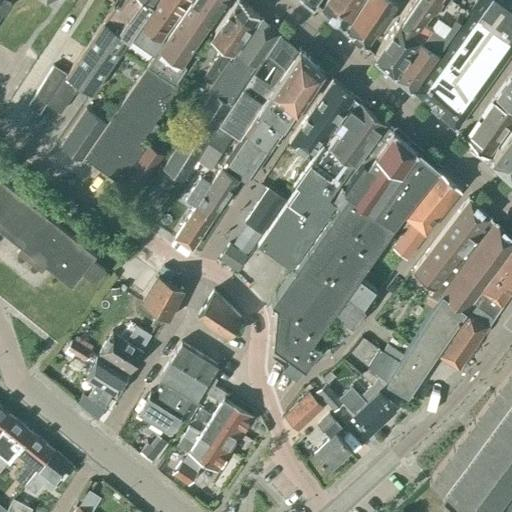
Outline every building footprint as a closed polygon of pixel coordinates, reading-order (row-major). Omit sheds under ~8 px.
[(0,0),(0,13),(8,0),(0,0)] [(154,0),(122,0),(117,7),(113,4),(66,72),(46,101),(60,111),(79,84),(91,92),(151,4),(154,0)] [(190,0),(164,38),(147,64),(123,98),(84,155),(118,179),(143,144),(138,141),(177,85),(174,82),(186,65),(181,61),(223,0),(190,0)] [(147,64),(164,38),(160,35),(184,0),(156,0),(131,37),(132,37),(124,48),(147,64)] [(212,81),(228,58),(258,14),(242,0),(235,0),(211,37),(223,45),(202,75),(206,78),(212,81)] [(325,0),(321,8),(343,27),(360,0),(325,0)] [(364,0),(345,29),(365,46),(395,0),(364,0)] [(393,70),(442,0),(409,0),(373,53),(393,70)] [(442,0),(393,70),(411,86),(471,0),(442,0)] [(511,0),(472,0),(411,87),(456,127),(511,48),(511,0)] [(212,81),(208,88),(211,90),(230,102),(278,30),(261,15),(231,60),(228,58),(227,59),(212,81)] [(217,123),(220,125),(238,138),(299,48),(278,30),(230,102),(217,123)] [(238,138),(227,154),(252,171),(291,115),(323,68),(299,48),(238,138)] [(66,72),(53,63),(28,104),(39,112),(46,101),(66,72)] [(511,69),(509,74),(466,137),(487,155),(511,119),(511,69)] [(288,139),(311,155),(353,96),(354,95),(332,77),(288,139)] [(211,90),(164,166),(182,178),(217,123),(230,102),(211,90)] [(358,101),(353,96),(311,155),(292,183),(296,186),(256,242),(290,266),(335,203),(327,198),(385,121),(360,99),(358,101)] [(81,158),(84,155),(107,120),(86,105),(59,143),(81,158)] [(155,121),(143,136),(150,141),(161,125),(155,121)] [(220,125),(209,141),(222,150),(227,154),(238,138),(220,125)] [(418,150),(415,147),(392,127),(366,162),(362,159),(343,189),(347,192),(271,299),(276,303),(273,341),(291,354),(282,367),(295,377),(304,364),(319,343),(311,338),(311,337),(328,314),(362,264),(373,249),(438,167),(418,150)] [(511,175),(511,128),(490,158),(511,177),(511,175)] [(209,141),(192,166),(206,175),(221,153),(222,150),(209,141)] [(159,155),(145,145),(120,180),(135,190),(159,155)] [(245,182),(252,171),(227,154),(226,156),(225,158),(225,159),(209,182),(200,176),(184,199),(195,206),(212,217),(239,178),(245,182)] [(438,167),(373,249),(383,258),(390,249),(403,259),(460,187),(438,167)] [(0,228),(22,246),(17,252),(41,271),(46,264),(70,284),(81,271),(95,282),(105,270),(90,258),(94,253),(0,176),(0,228)] [(268,185),(232,237),(249,249),(285,197),(268,185)] [(432,284),(488,215),(489,214),(469,195),(411,268),(432,284)] [(191,247),(212,217),(195,206),(174,236),(191,247)] [(488,215),(432,284),(421,300),(431,306),(398,359),(385,380),(385,381),(392,384),(407,393),(435,352),(472,300),(480,289),(511,246),(511,235),(495,220),(494,221),(488,215)] [(218,257),(230,265),(237,269),(247,254),(228,242),(218,257)] [(511,246),(472,300),(479,305),(492,315),(510,290),(511,291),(511,246)] [(116,273),(142,292),(156,272),(129,254),(116,273)] [(367,268),(362,264),(328,314),(349,329),(377,290),(360,277),(367,268)] [(157,273),(143,297),(141,301),(168,317),(182,287),(157,273)] [(240,315),(213,289),(198,312),(228,332),(240,315)] [(479,305),(472,300),(435,352),(458,368),(494,316),(492,315),(479,305)] [(99,351),(128,369),(141,348),(141,347),(150,333),(135,324),(126,338),(113,330),(99,351)] [(96,390),(91,397),(106,406),(126,372),(97,354),(71,338),(65,348),(85,360),(87,357),(93,361),(85,373),(96,379),(94,383),(98,385),(95,390),(96,390)] [(169,358),(181,366),(193,348),(181,340),(169,358)] [(366,369),(377,375),(385,380),(398,359),(379,347),(366,369)] [(194,374),(205,355),(193,348),(181,366),(194,374)] [(207,379),(213,383),(217,378),(211,374),(218,363),(205,355),(194,374),(205,381),(207,379)] [(162,377),(162,378),(195,398),(201,388),(205,381),(194,374),(181,366),(169,358),(159,375),(162,377)] [(511,511),(511,367),(428,480),(446,493),(442,505),(444,511),(511,511)] [(382,393),(392,384),(385,381),(385,380),(377,375),(372,382),(360,393),(351,384),(338,395),(343,400),(369,429),(394,406),(382,393)] [(198,400),(195,398),(162,378),(153,391),(150,389),(136,412),(168,431),(181,410),(190,415),(198,400)] [(207,379),(205,381),(201,388),(220,400),(211,413),(240,432),(252,414),(223,396),(226,391),(213,383),(207,379)] [(343,400),(338,395),(325,380),(315,389),(333,409),(343,400)] [(330,407),(319,396),(303,411),(314,422),(330,407)] [(0,404),(0,427),(11,413),(0,404)] [(205,423),(199,432),(228,450),(240,432),(211,413),(200,406),(194,416),(205,423)] [(313,451),(327,467),(350,447),(330,425),(336,420),(329,412),(317,423),(325,432),(329,436),(313,451)] [(31,429),(11,413),(0,427),(0,451),(0,452),(0,468),(16,449),(31,429)] [(199,432),(188,425),(184,431),(195,438),(188,450),(183,459),(181,458),(172,472),(189,483),(197,470),(196,469),(203,459),(217,468),(228,450),(199,432)] [(31,429),(16,449),(28,458),(14,475),(23,483),(52,447),(31,429)] [(146,442),(140,450),(152,459),(158,451),(146,442)] [(43,482),(51,488),(57,481),(57,482),(72,463),(53,447),(24,483),(35,492),(43,482)] [(29,511),(32,507),(13,497),(7,509),(13,511),(29,511)]
